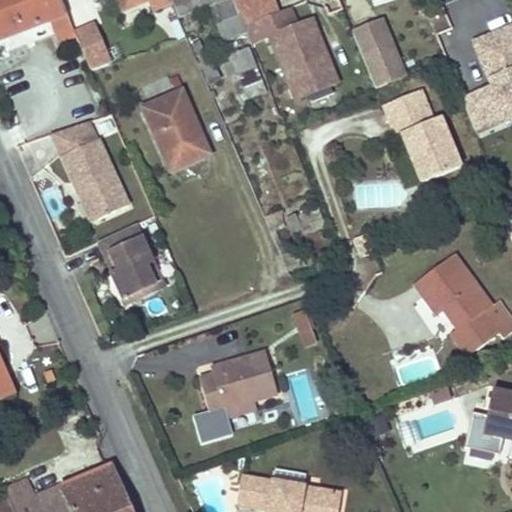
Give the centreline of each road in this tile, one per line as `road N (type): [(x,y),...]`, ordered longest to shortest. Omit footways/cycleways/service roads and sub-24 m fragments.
road 1 (residential): [(0,169),(150,511)]
road 2 (unknown): [(107,366),(273,295),(394,260)]
